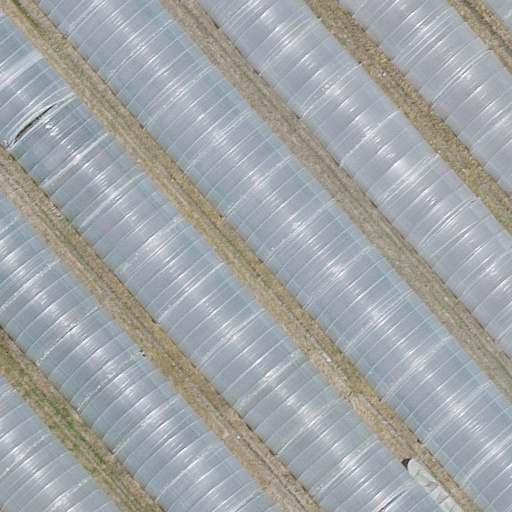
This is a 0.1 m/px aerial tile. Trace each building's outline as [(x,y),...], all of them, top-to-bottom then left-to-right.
[(32,0),(487,511),(511,511),(511,420),(145,0),(32,0)] [(185,0),(511,369),(511,252),(286,0),(185,0)] [(336,0),(421,99),(511,201),(511,80),(440,0),(336,0)] [(511,0),(467,0),(511,51),(511,0)] [(437,511),(0,3),(0,146),(311,511),(437,511)] [(0,335),(152,511),(272,511),(0,204),(0,335)] [(0,511),(114,511),(0,382),(0,511)]
